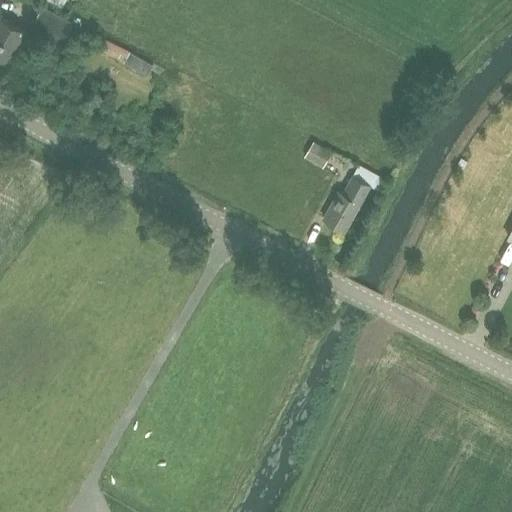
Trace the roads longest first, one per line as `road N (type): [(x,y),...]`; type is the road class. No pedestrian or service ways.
road 1 (unclassified): [(511,372),(0,107)]
road 2 (track): [(235,229),(74,511)]
